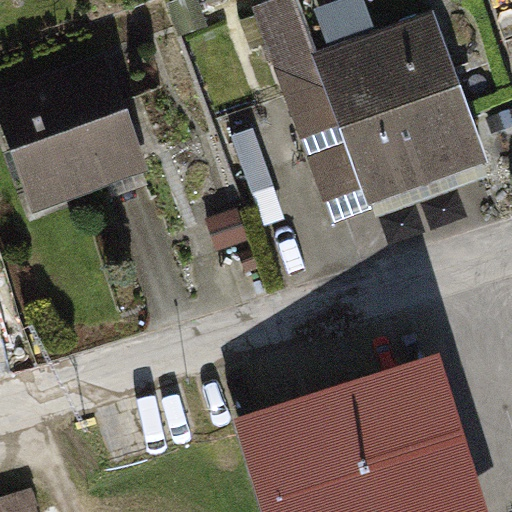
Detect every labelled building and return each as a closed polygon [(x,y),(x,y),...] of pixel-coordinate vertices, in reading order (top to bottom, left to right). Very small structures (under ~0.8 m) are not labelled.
[(373,213),(319,64),(298,5),(263,18),(338,225),(373,213)] [(438,19),(319,64),(373,213),(486,172),(496,169),(438,19)] [(97,54),(0,90),(0,150),(24,214),(140,170),(97,54)] [(268,231),(291,223),(260,132),(237,139),(268,231)] [(196,220),(207,254),(238,244),(228,210),(196,220)] [(233,415),(263,511),(471,511),(421,355),(233,415)] [(0,511),(46,511),(40,491),(0,503),(0,511)]
